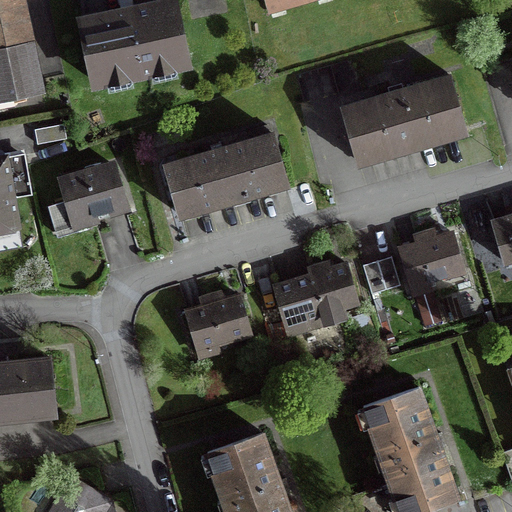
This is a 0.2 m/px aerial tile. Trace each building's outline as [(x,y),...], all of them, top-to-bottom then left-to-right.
[(0,0),(0,101),(39,94),(34,69),(20,0),(0,0)] [(306,0),(264,0),(268,11),(306,0)] [(185,65),(172,3),(81,22),(94,84),(108,81),(110,75),(122,73),(126,77),(153,72),(155,66),(167,63),(171,68),(185,65)] [(465,133),(449,77),(402,91),(400,85),(386,89),(388,95),(341,109),(357,164),(465,133)] [(65,140),(62,126),(33,131),(35,146),(65,140)] [(179,214),(286,183),(272,135),(225,149),(225,148),(211,152),(212,153),(165,167),(179,214)] [(26,195),(20,157),(4,160),(4,158),(0,159),(0,228),(14,227),(10,197),(26,195)] [(92,215),(123,206),(112,167),(94,172),(92,167),(83,169),(85,175),(61,182),(67,202),(48,208),(55,232),(94,221),(92,215)] [(511,217),(492,223),(504,262),(511,259),(511,217)] [(462,271),(452,235),(429,241),(427,234),(414,238),(416,245),(399,250),(400,255),(409,286),(462,271)] [(370,295),(399,286),(390,258),(361,266),(370,295)] [(356,302),(345,266),(323,272),(321,266),(307,269),(309,276),(272,287),(298,372),(356,355),(342,306),(356,302)] [(249,333),(239,297),(216,304),(214,296),(200,300),(203,308),(185,313),(196,349),(249,333)] [(0,417),(54,412),(49,360),(3,364),(0,364),(0,417)] [(413,511),(456,497),(439,450),(444,448),(440,434),(434,436),(417,389),(363,408),(390,484),(351,498),(355,511),(413,511)] [(206,454),(227,511),(288,511),(282,496),(289,493),(284,480),(278,482),(260,435),(206,454)] [(511,450),(501,454),(511,483),(511,482),(511,450)] [(110,511),(108,503),(69,480),(50,511),(110,511)]
